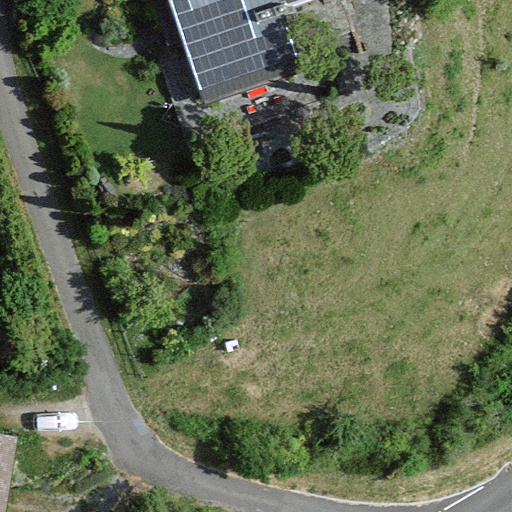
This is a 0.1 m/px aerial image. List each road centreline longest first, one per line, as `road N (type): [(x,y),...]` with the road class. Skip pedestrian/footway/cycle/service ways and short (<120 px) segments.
road 1 (unclassified): [(0,89),(117,420),(165,473),(306,511)]
road 2 (motorway): [(0,186),(511,111)]
